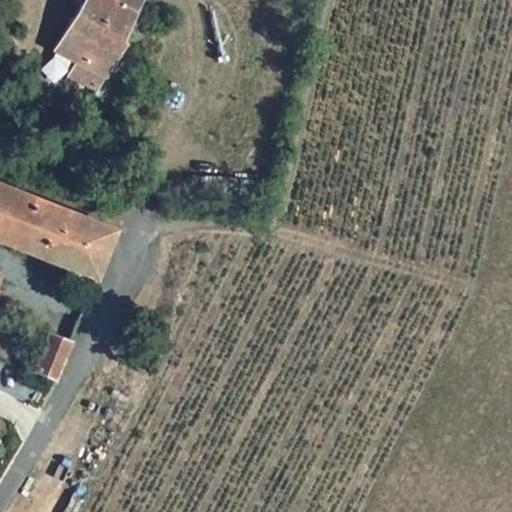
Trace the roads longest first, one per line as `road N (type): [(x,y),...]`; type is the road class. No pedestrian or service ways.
road 1 (track): [(137,224),(277,226),(330,0)]
road 2 (residential): [(0,500),(115,295),(137,224)]
road 3 (track): [(137,224),(0,170)]
